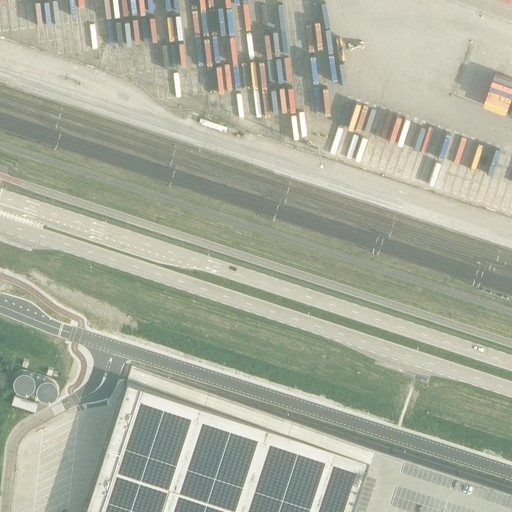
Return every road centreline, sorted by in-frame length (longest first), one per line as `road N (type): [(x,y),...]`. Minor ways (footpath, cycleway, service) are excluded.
road 1 (secondary): [(0,223),(511,390)]
road 2 (secondary): [(511,363),(0,198)]
road 3 (unknown): [(141,511),(131,405),(116,383),(497,511)]
road 4 (unclassified): [(93,362),(148,357),(511,473)]
road 5 (unclassified): [(3,511),(13,439),(75,396),(93,362)]
